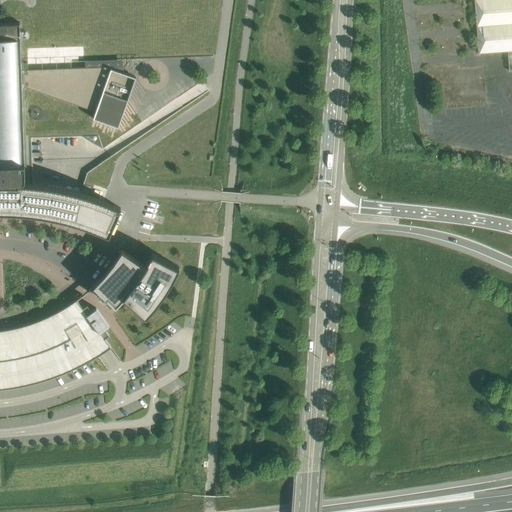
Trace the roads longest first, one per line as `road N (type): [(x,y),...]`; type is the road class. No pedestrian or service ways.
road 1 (secondary): [(320,203),(300,511)]
road 2 (secondary): [(311,511),(335,223)]
road 3 (secondary): [(336,205),(349,0)]
road 4 (secondary): [(337,0),(320,203)]
road 5 (motorway): [(511,482),(323,511)]
road 6 (motorway): [(335,223),(415,230),(511,262)]
road 7 (motorway): [(511,228),(336,205)]
road 8 (unclassified): [(428,139),(408,0)]
